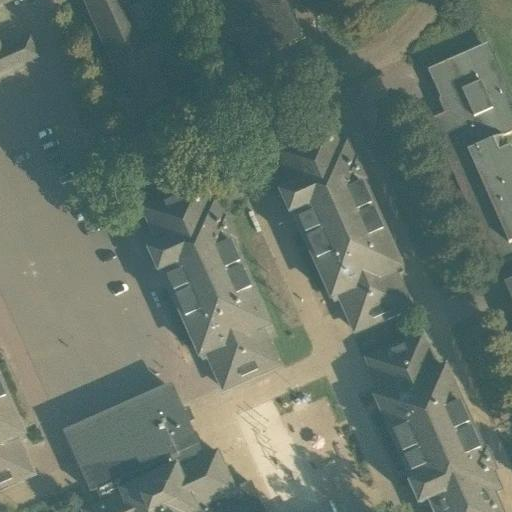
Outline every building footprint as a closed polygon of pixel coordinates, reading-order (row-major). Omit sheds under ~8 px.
[(0,0),(0,74),(37,58),(30,41),(1,54),(0,50),(0,6),(15,0),(0,0)] [(84,0),(125,90),(133,86),(143,108),(167,98),(153,66),(181,53),(170,29),(142,42),(123,0),(218,0),(249,69),(305,43),(286,0),(84,0)] [(511,154),(510,149),(507,150),(502,138),(511,133),(511,106),(486,49),(432,73),(445,103),(446,103),(449,110),(448,110),(449,112),(432,120),(480,229),(483,228),(490,242),(486,243),(497,267),(511,259),(511,154)] [(393,272),(400,269),(362,185),(366,183),(358,163),(354,165),(346,148),(339,151),(331,132),(277,156),(293,192),(282,197),(291,217),(295,215),(333,299),(339,296),(355,333),(409,309),(393,272)] [(262,331),(269,328),(231,243),(235,242),(226,221),(222,223),(215,206),(208,209),(199,190),(145,214),(161,250),(150,255),(160,275),(163,273),(201,358),(208,355),(224,391),(278,367),(262,331)] [(445,371),(444,372),(438,374),(422,338),(369,362),(384,398),(378,401),(415,485),(411,487),(420,507),(431,502),(435,511),(499,511),(493,495),(499,492),(492,475),(496,474),(487,454),(483,455),(445,371)] [(16,440),(23,437),(0,384),(0,490),(32,476),(16,440)] [(67,436),(92,491),(89,492),(90,493),(94,492),(96,492),(102,505),(86,511),(259,511),(262,510),(251,484),(234,492),(217,454),(199,462),(193,448),(197,447),(186,422),(189,421),(185,413),(182,414),(171,390),(67,436)]
